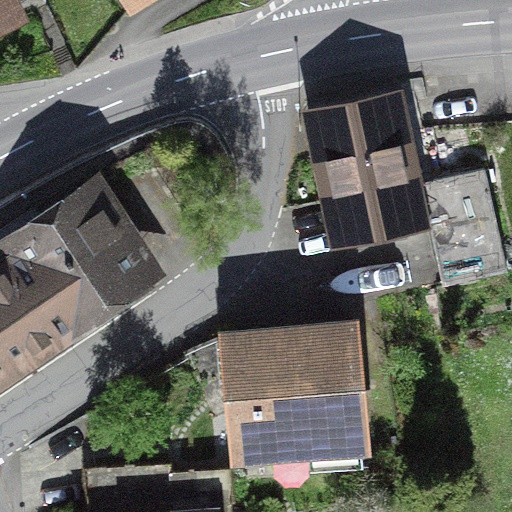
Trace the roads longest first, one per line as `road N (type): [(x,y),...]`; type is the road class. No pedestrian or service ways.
road 1 (tertiary): [(0,425),(182,310),(251,241),(265,152),(253,60)]
road 2 (primary): [(33,142),(180,80),(253,60)]
road 3 (primary): [(330,44),(511,24)]
